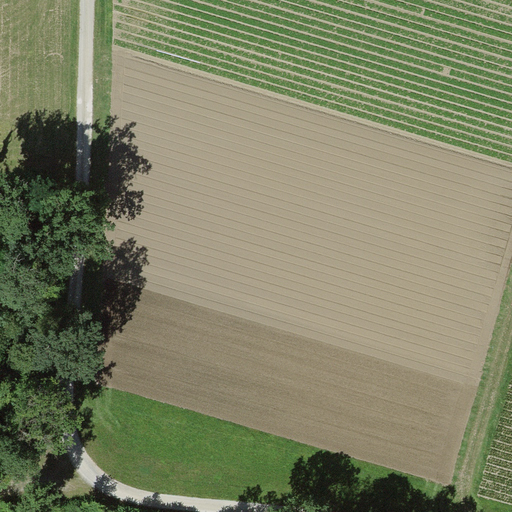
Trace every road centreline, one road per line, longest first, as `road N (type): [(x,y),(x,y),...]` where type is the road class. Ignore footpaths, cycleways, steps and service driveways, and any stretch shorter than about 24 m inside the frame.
road 1 (track): [(112,494),(78,471),(65,441),(85,0)]
road 2 (track): [(262,511),(112,494)]
